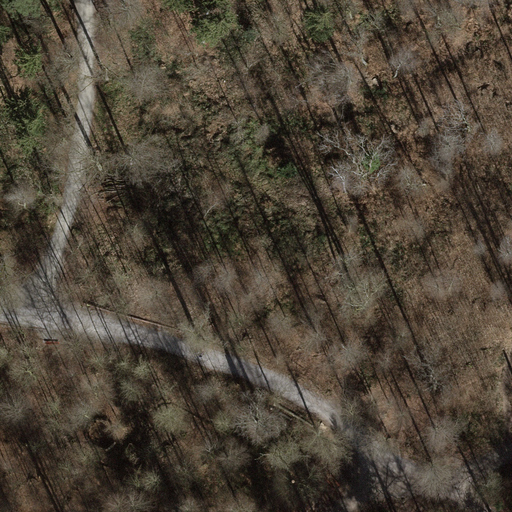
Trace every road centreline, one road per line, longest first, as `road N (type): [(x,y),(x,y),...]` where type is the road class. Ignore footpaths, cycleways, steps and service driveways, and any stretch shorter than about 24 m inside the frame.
road 1 (track): [(443,486),(401,467),(306,396),(185,349),(0,311)]
road 2 (track): [(87,0),(83,127),(39,316)]
